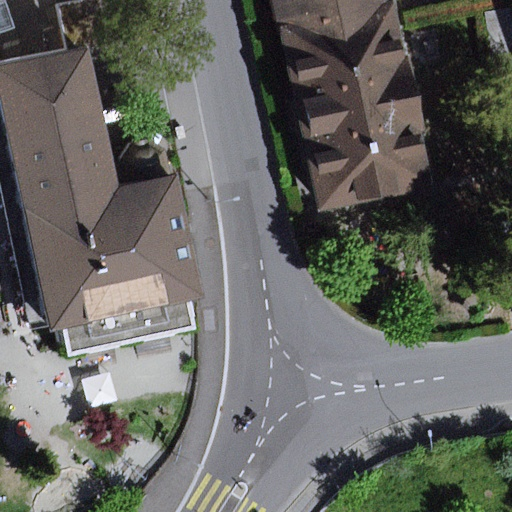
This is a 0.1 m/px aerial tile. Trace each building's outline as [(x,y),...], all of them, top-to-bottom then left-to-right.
[(0,0),(0,34),(18,29),(10,0),(0,0)] [(128,0),(91,0),(56,7),(66,54),(92,49),(137,40),(128,0)] [(274,0),(279,25),(399,1),(398,0),(274,0)] [(399,1),(279,25),(317,213),(437,189),(399,1)] [(66,54),(0,68),(0,86),(55,333),(67,330),(73,355),(195,329),(189,303),(207,299),(176,153),(151,141),(132,143),(118,163),(92,49),(66,54)]
